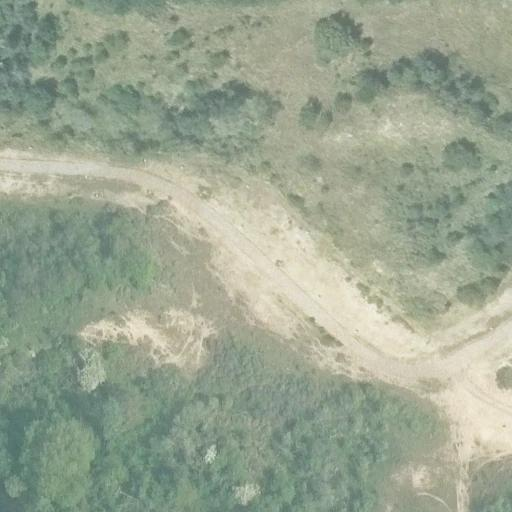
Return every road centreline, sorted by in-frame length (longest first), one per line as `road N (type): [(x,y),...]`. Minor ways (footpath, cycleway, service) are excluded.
road 1 (track): [(430,374),(376,364),(190,198),(151,181),(8,173)]
road 2 (track): [(8,173),(39,0)]
